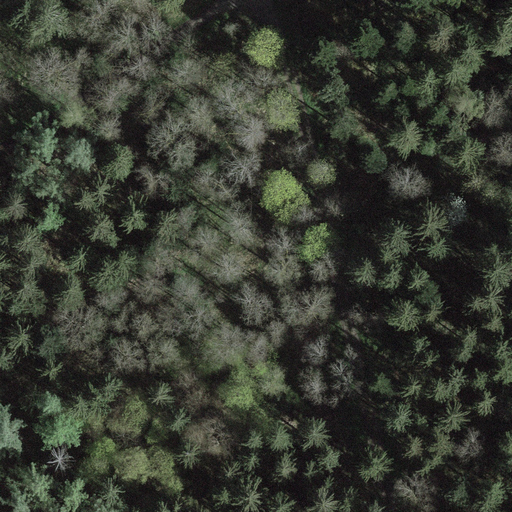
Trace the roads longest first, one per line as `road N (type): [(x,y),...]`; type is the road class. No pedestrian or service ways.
road 1 (track): [(270,0),(396,511)]
road 2 (track): [(217,0),(0,155)]
